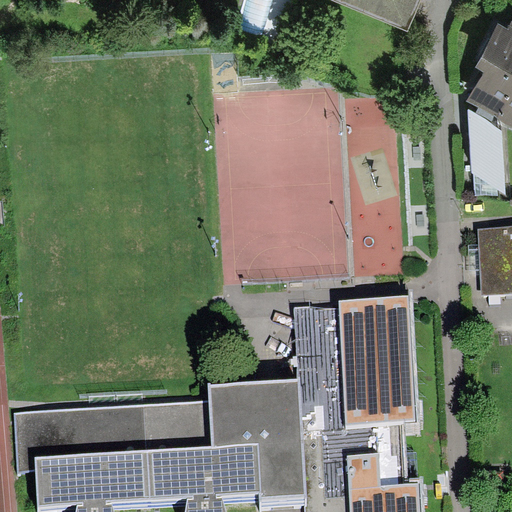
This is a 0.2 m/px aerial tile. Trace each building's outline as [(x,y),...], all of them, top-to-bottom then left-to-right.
[(417,0),(348,0),(408,24),(417,0)] [(481,99),(478,105),(470,100),(475,194),(500,198),(499,178),(505,183),(503,125),(503,112),(511,116),(511,14),(508,21),(498,16),(477,55),(486,59),(469,92),(481,99)] [(511,228),(478,230),(482,295),(511,292),(511,228)] [(421,309),(343,315),(350,438),(425,434),(421,309)] [(306,391),(15,412),(20,477),(39,475),(41,511),(126,511),(314,499),(306,391)] [(410,441),(354,445),(358,511),(427,511),(427,497),(412,497),(410,441)]
